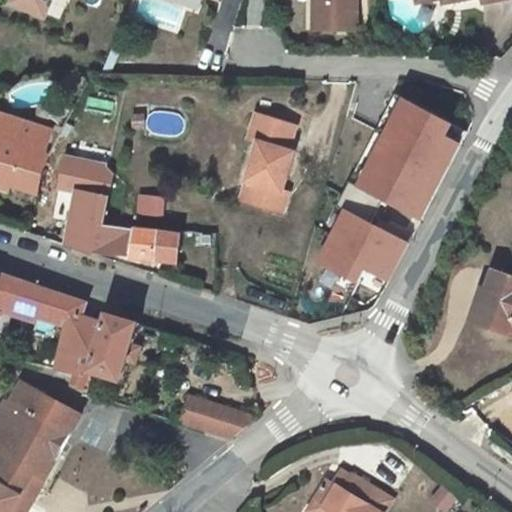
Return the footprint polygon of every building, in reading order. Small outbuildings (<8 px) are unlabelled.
[(13,0),(12,4),(45,18),(52,0),(13,0)] [(168,0),(140,0),(134,18),(174,31),(183,5),(168,0)] [(324,0),(315,0),(315,32),(323,32),(324,0)] [(324,0),(323,32),(356,33),(357,0),(353,1),(353,0),(324,0)] [(405,95),(367,185),(352,179),(343,202),(378,217),(384,201),(431,221),(465,139),(454,135),(461,118),(405,95)] [(0,182),(12,186),(40,194),(50,157),(51,154),(48,153),(55,131),(0,114),(0,115),(0,182)] [(297,125),(257,114),(250,140),(260,142),(249,181),(255,182),(249,202),(284,212),(290,192),(284,190),(297,146),(291,144),(297,125)] [(255,182),(249,181),(243,200),(249,202),(255,182)] [(0,182),(0,192),(9,194),(12,186),(0,182)] [(70,246),(95,254),(101,226),(105,226),(111,200),(80,193),(70,246)] [(397,280),(416,238),(347,207),(322,263),(363,282),(370,268),(397,280)] [(121,228),(105,226),(101,226),(95,254),(124,258),(178,263),(182,234),(121,228)] [(497,295),(485,326),(511,335),(511,278),(496,273),(489,292),(497,295)] [(13,308),(69,325),(80,328),(84,316),(89,303),(3,274),(1,279),(0,283),(0,356),(1,357),(13,308)] [(474,322),(485,326),(497,295),(489,292),(485,291),(474,322)] [(103,375),(126,382),(143,323),(110,313),(106,324),(97,356),(92,372),(103,375)] [(69,325),(64,347),(97,356),(106,324),(84,316),(80,328),(69,325)] [(97,356),(64,347),(59,372),(76,375),(85,376),(88,371),(92,372),(97,356)] [(76,375),(72,387),(86,393),(92,372),(88,371),(85,376),(76,375)] [(86,393),(96,396),(103,375),(92,372),(86,393)] [(0,416),(0,511),(15,511),(37,475),(47,481),(72,436),(62,431),(73,411),(25,384),(14,403),(9,400),(0,416)] [(256,420),(191,397),(183,423),(194,427),(233,439),(256,420)] [(83,416),(73,411),(62,431),(72,436),(83,416)] [(345,491),(328,480),(309,511),(388,511),(396,499),(355,474),(345,491)] [(29,511),(35,503),(47,481),(37,475),(15,511),(29,511)]
